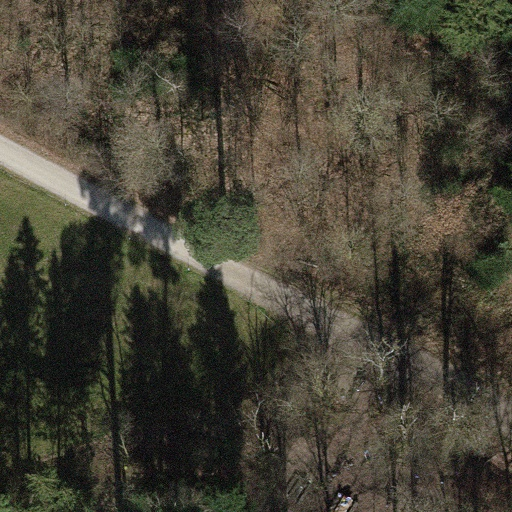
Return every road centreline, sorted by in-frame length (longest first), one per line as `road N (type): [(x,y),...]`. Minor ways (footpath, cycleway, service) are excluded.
road 1 (track): [(511,426),(187,251)]
road 2 (track): [(187,251),(0,154)]
